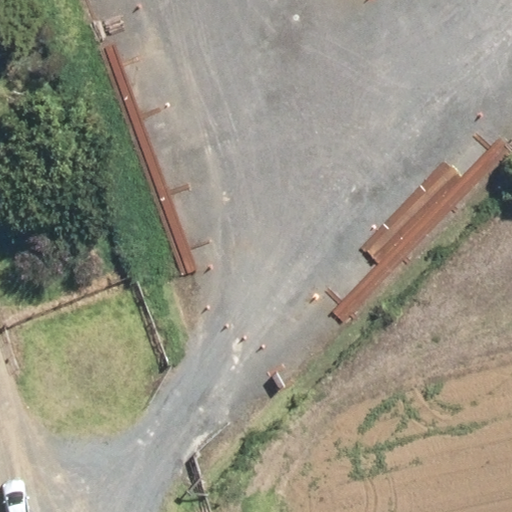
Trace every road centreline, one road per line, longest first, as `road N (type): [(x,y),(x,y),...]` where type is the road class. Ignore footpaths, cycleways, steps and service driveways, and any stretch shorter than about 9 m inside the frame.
road 1 (track): [(130,511),(183,393),(511,61)]
road 2 (unknown): [(164,0),(268,307)]
road 3 (unclassified): [(5,341),(63,511)]
